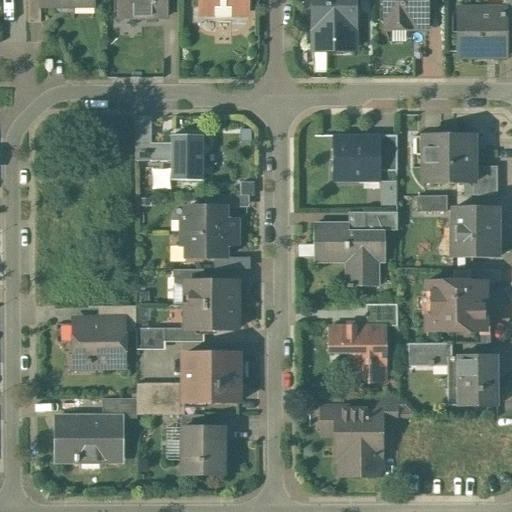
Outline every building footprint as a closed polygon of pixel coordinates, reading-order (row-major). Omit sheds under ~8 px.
[(39,0),(26,0),(27,21),(40,21),(40,5),(39,0)] [(117,0),(118,17),(166,17),(165,0),(117,0)] [(199,0),(200,8),(214,8),(214,16),(230,16),(230,8),(246,8),(245,0),(199,0)] [(311,0),(312,29),(346,29),(351,24),(354,24),(353,0),(311,0)] [(383,0),(384,27),(388,27),(391,30),(405,30),(408,27),(426,27),(425,0),(383,0)] [(504,9),(457,9),(457,57),(505,57),(505,37),(506,9),(504,9)] [(472,134),(423,135),(423,183),(473,182),(472,167),(472,134)] [(380,135),(314,136),(314,137),(331,137),(331,182),(379,182),(380,171),(380,135)] [(396,135),(380,135),(380,171),(396,171),(396,135)] [(203,185),(202,140),(159,141),(160,185),(203,185)] [(497,167),(472,167),(473,182),(473,196),(497,196),(497,167)] [(446,196),(417,196),(417,212),(446,212),(446,196)] [(225,208),(185,208),(185,220),(180,220),(180,233),(237,233),(237,221),(225,221),(225,208)] [(496,208),(452,208),(452,258),(497,257),(496,208)] [(396,212),(363,212),(363,226),(396,226),(396,212)] [(382,231),(348,231),(348,224),(315,225),(315,262),(346,261),(346,288),(352,288),(352,287),(377,287),(377,261),(382,261),(382,231)] [(237,233),(180,233),(180,245),(185,245),(185,258),(225,258),(225,244),(237,244),(237,233)] [(203,270),(173,270),(173,283),(185,283),(185,282),(203,282),(203,270)] [(499,270),(469,270),(469,282),(485,282),(499,282),(499,270)] [(236,282),(205,282),(203,282),(185,282),(185,283),(185,306),(237,306),(237,294),(236,294),(236,282)] [(469,282),(425,282),(425,332),(485,332),(485,282),(469,282)] [(396,304),(365,304),(365,327),(384,326),(384,327),(397,327),(396,304)] [(135,306),(98,306),(98,323),(123,323),(123,332),(135,332),(135,328),(135,306)] [(237,306),(185,306),(185,328),(185,330),(203,330),(236,330),(236,318),(237,318),(237,306)] [(98,323),(72,323),(73,361),(83,361),(91,368),(104,368),(106,366),(123,366),(123,332),(123,323),(98,323)] [(365,327),(342,327),(342,347),(352,357),(352,368),(366,383),(384,382),(384,327),(384,326),(365,327)] [(342,327),(329,327),(329,347),(342,347),(342,327)] [(163,328),(135,328),(135,332),(135,350),(164,350),(164,342),(163,342),(163,328)] [(185,328),(163,328),(163,342),(164,342),(203,342),(203,330),(185,330),(185,328)] [(450,344),(408,344),(408,366),(430,366),(430,358),(451,358),(450,344)] [(238,354),(182,354),(182,383),(182,402),(183,402),(204,402),(205,403),(206,403),(206,402),(238,402),(238,382),(239,382),(239,380),(238,380),(238,359),(239,359),(239,358),(238,358),(238,354)] [(496,357),(456,357),(456,366),(457,385),(447,385),(447,406),(497,405),(496,357)] [(182,383),(135,384),(135,399),(136,415),(181,415),(183,415),(184,415),(183,402),(182,402),(182,383)] [(397,396),(374,396),(374,408),(380,408),(381,423),(397,422),(397,396)] [(135,399),(101,399),(102,416),(120,416),(120,418),(136,418),(136,415),(135,399)] [(374,408),(321,408),(321,410),(329,410),(329,428),(339,428),(339,446),(342,446),(345,449),(345,457),(335,457),(335,459),(339,459),(339,476),(381,476),(381,423),(380,408),(374,408)] [(184,415),(183,415),(181,415),(181,428),(203,428),(203,415),(184,415)] [(102,416),(56,417),(57,463),(74,462),(75,465),(78,465),(78,463),(121,462),(120,418),(120,416),(102,416)] [(203,428),(181,428),(181,460),(186,460),(186,475),(223,475),(223,440),(219,440),(219,429),(203,428)]
